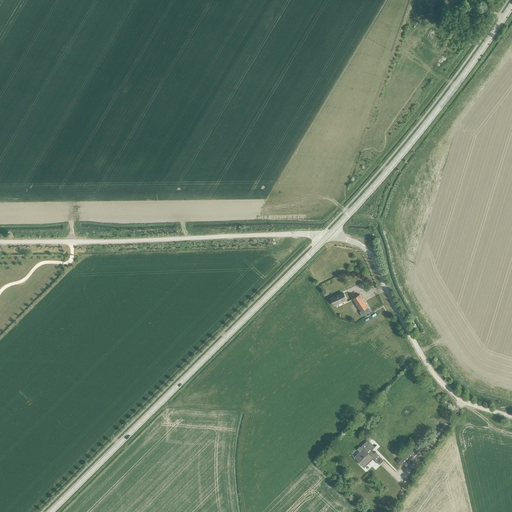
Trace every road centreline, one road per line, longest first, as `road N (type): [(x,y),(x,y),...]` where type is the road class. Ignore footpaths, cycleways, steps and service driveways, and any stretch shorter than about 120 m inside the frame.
road 1 (secondary): [(50,511),(328,235)]
road 2 (unclassified): [(307,234),(0,241)]
road 3 (secondary): [(328,235),(420,131),(511,5)]
road 4 (unclassified): [(511,416),(473,405),(435,375),(372,257),(347,240)]
